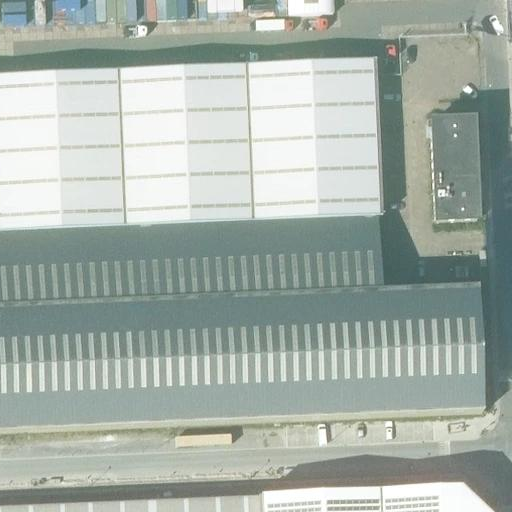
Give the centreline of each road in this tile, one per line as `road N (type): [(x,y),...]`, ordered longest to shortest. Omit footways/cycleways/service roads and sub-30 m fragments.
road 1 (unclassified): [(0,472),(511,448)]
road 2 (unclassified): [(511,348),(493,0)]
